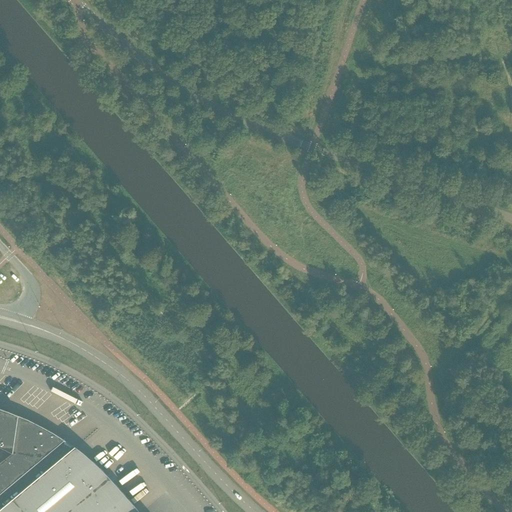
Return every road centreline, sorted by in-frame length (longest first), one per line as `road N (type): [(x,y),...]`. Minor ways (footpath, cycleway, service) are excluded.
road 1 (unclassified): [(511,221),(238,121),(165,76),(72,0)]
road 2 (tertiary): [(254,511),(128,381),(92,355),(7,318)]
road 3 (unclassified): [(0,344),(52,363),(119,403),(222,511)]
road 4 (unclassified): [(0,367),(87,407),(193,511)]
